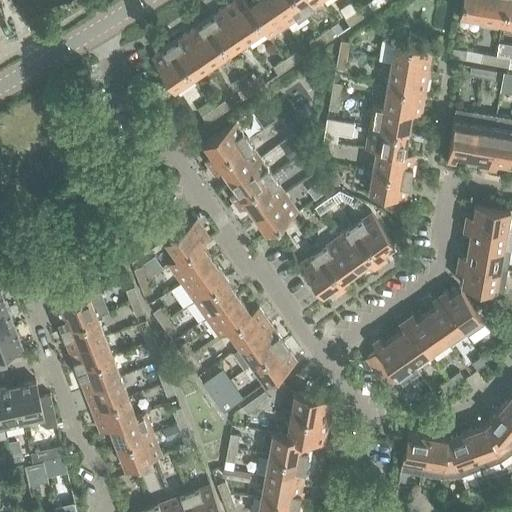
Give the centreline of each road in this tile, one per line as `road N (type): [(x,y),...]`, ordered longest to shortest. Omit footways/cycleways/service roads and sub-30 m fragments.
road 1 (residential): [(109,511),(27,292),(108,262),(201,193)]
road 2 (residential): [(323,360),(434,271),(450,179),(511,189)]
road 3 (residential): [(323,360),(263,275),(240,260),(201,193)]
road 4 (residential): [(201,193),(171,151),(136,129),(100,27)]
road 5 (residential): [(369,413),(434,421),(511,370)]
